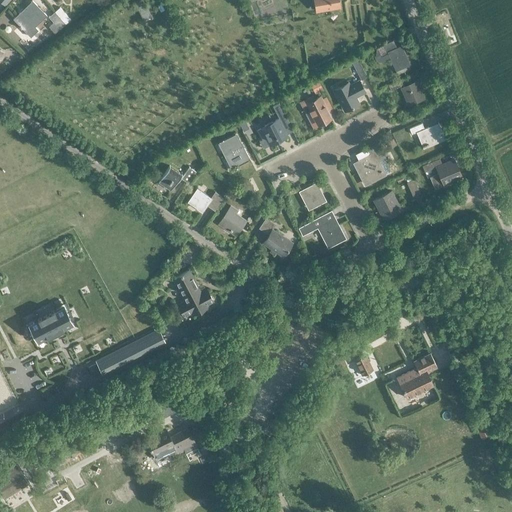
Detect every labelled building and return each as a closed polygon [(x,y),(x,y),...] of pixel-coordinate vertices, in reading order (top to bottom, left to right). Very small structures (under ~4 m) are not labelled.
[(33,27),(46,14),(32,0),(31,0),(13,18),(20,24),(19,25),(21,27),(21,26),(26,32),(27,33),(28,31),(29,32),(33,27)] [(138,0),(133,3),(143,22),(151,17),(141,0),(138,0)] [(314,0),(316,11),(339,7),(338,0),(314,0)] [(60,6),(55,11),(65,23),(71,19),(60,6)] [(65,23),(55,11),(49,16),(59,28),(65,23)] [(380,55),(384,53),(389,51),(397,70),(411,64),(402,44),(395,47),(392,40),(377,48),(380,55)] [(361,80),(367,76),(358,59),(352,62),(361,80)] [(391,89),(402,85),(400,79),(389,84),(391,89)] [(359,103),(356,96),(355,95),(358,93),(359,95),(365,91),(359,80),(350,85),(348,82),(334,90),(344,110),(359,103)] [(418,88),(423,86),(420,80),(401,88),(404,96),(407,95),(410,103),(422,98),(418,88)] [(325,107),(330,104),(326,97),(322,100),(320,96),(313,99),(311,96),(301,102),(304,109),(308,107),(314,119),(311,121),(313,127),(325,121),(323,117),(329,114),(325,107)] [(279,102),(272,105),(279,118),(280,120),(286,117),(279,102)] [(279,118),(257,129),(262,139),(266,137),(270,144),(286,136),(285,134),(293,130),(286,117),(280,120),(279,118)] [(244,119),(238,122),(243,131),(248,128),(244,119)] [(424,145),(444,137),(438,122),(424,128),(422,122),(409,127),(412,133),(418,131),(424,145)] [(219,142),(232,168),(248,160),(235,134),(219,142)] [(355,162),(365,183),(383,174),(376,160),(385,156),(379,142),(357,154),(360,160),(355,162)] [(434,188),(462,176),(454,158),(442,164),(439,157),(427,163),(430,169),(436,166),(438,172),(429,176),(434,188)] [(170,190),(182,173),(169,165),(158,181),(170,190)] [(188,182),(196,171),(189,166),(181,178),(188,182)] [(248,179),(244,181),(251,194),(255,192),(248,179)] [(413,196),(420,193),(414,179),(406,182),(413,196)] [(311,208),(326,200),(319,187),(310,192),(307,186),(299,190),(304,201),(310,199),(312,203),(309,205),(311,208)] [(215,193),(212,198),(196,187),(187,201),(202,212),(206,206),(215,213),(224,200),(215,193)] [(374,199),(384,218),(401,209),(391,190),(374,199)] [(236,233),(245,221),(234,214),(237,210),(231,205),(219,223),(225,228),(226,226),(236,233)] [(335,217),(333,218),(329,211),(298,226),(302,234),(317,226),(328,247),(346,237),(335,217)] [(284,254),(292,242),(272,228),(276,223),(266,216),(258,227),(268,233),(263,242),(276,251),(277,249),(284,254)] [(348,245),(346,240),(335,245),(337,250),(348,245)] [(191,311),(193,314),(207,307),(206,304),(212,300),(207,290),(200,293),(188,270),(174,277),(186,301),(178,305),(183,315),(191,311)] [(37,319),(28,323),(31,329),(34,335),(37,341),(47,336),(47,337),(64,328),(63,328),(73,323),(70,317),(67,311),(64,305),(54,310),(54,309),(37,318),(37,319)] [(97,362),(101,372),(164,340),(159,330),(97,362)] [(425,372),(436,366),(430,353),(414,361),(417,367),(397,377),(407,396),(431,384),(425,372)] [(373,369),(365,354),(354,359),(361,375),(373,369)] [(173,454),(194,443),(187,428),(169,437),(165,430),(154,435),(155,437),(146,442),(152,455),(154,454),(156,457),(171,450),(173,454)] [(6,474),(19,492),(27,486),(15,468),(6,474)] [(0,482),(11,498),(19,492),(6,474),(0,478),(0,482)] [(0,499),(3,503),(11,498),(0,482),(0,499)]
